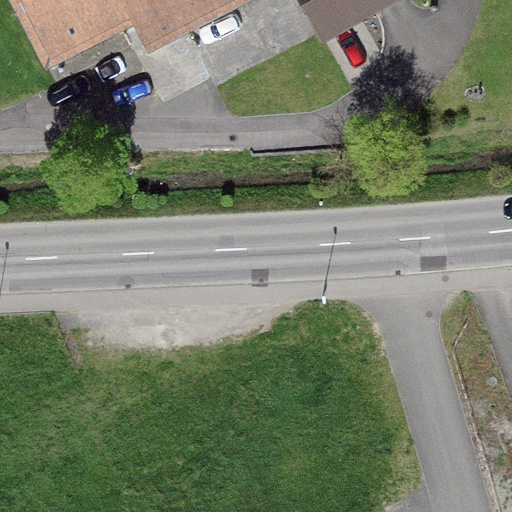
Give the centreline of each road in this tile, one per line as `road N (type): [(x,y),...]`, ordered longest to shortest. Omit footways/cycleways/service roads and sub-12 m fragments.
road 1 (unknown): [(0,123),(147,105),(330,113),(393,102),(429,82),(472,0)]
road 2 (secondary): [(0,261),(511,231)]
